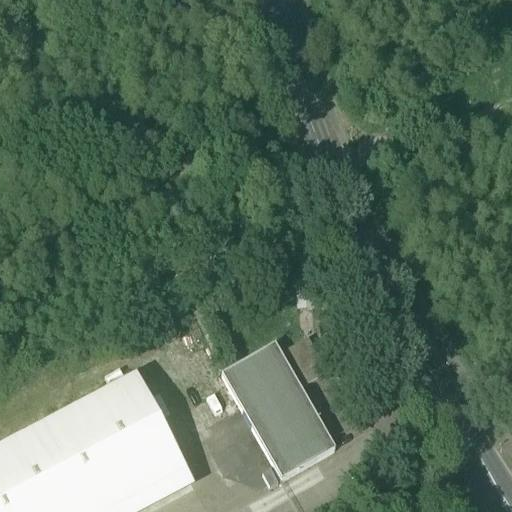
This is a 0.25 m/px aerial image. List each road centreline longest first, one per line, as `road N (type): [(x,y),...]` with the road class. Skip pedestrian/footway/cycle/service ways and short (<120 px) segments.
road 1 (tertiary): [(482,467),(331,183),(275,0)]
road 2 (track): [(331,183),(361,192),(511,108)]
